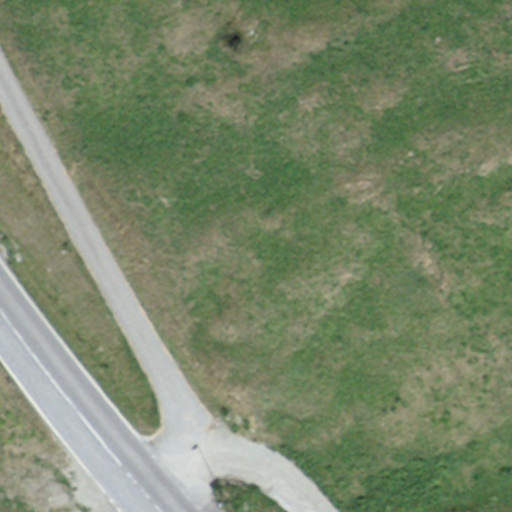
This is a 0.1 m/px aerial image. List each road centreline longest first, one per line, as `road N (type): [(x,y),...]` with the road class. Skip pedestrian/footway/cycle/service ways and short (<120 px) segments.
road 1 (unclassified): [(153,503),(181,469),(182,417),(0,78)]
road 2 (secondary): [(0,307),(153,503)]
road 3 (track): [(184,450),(243,461),(313,511)]
